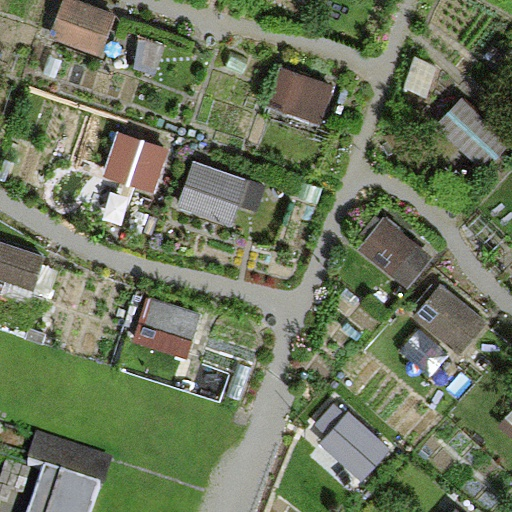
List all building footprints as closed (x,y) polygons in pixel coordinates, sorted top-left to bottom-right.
[(119,0),(66,0),(57,29),(108,45),(122,1),(119,0)] [(492,157),(511,135),(511,124),(468,84),(442,112),(492,157)] [(114,165),(164,178),(177,131),(127,117),(114,165)] [(196,151),(187,206),(244,216),(254,161),(196,151)] [(362,239),(418,278),(443,242),(387,203),(362,239)] [(0,224),(0,267),(39,281),(53,244),(0,224)] [(470,343),(493,305),(447,278),(424,316),(470,343)] [(349,464),(384,432),(363,410),(329,442),(349,464)] [(93,511),(103,484),(47,465),(31,511),(93,511)] [(482,511),(466,495),(447,511),(482,511)]
